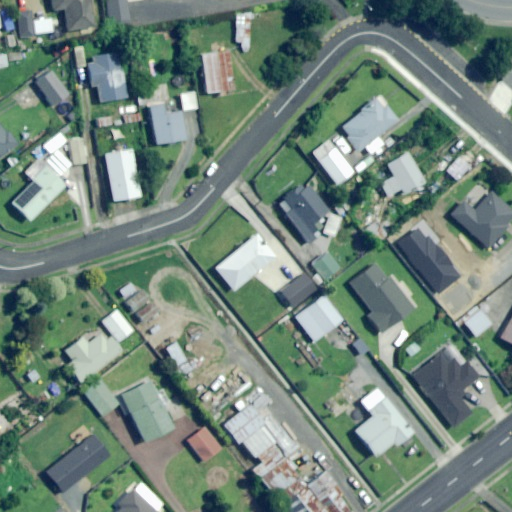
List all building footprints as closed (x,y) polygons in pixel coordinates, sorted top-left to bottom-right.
[(90,27),(86,0),(46,0),(48,10),(60,9),(63,31),(90,27)] [(127,19),(123,0),(103,0),(107,22),(127,19)] [(27,7),(11,11),(18,39),(33,36),(27,7)] [(245,48),(247,14),(232,14),(231,42),(237,42),(236,48),(245,48)] [(470,49),(454,36),(448,44),(464,58),(470,49)] [(229,90),(224,51),(196,55),(202,94),(229,90)] [(116,71),(111,52),(81,58),(87,84),(91,83),(96,103),(123,97),(117,70),(116,71)] [(65,95),(48,71),(32,82),(48,106),(65,95)] [(164,82),(129,89),(133,108),(144,106),(152,145),(182,140),(174,100),(168,101),(164,82)] [(338,129),(344,136),(340,140),(353,153),(361,146),(368,154),(380,144),(374,137),(393,119),(373,97),(338,129)] [(137,121),(136,113),(120,115),(121,123),(137,121)] [(0,155),(14,144),(0,126),(0,155)] [(81,163),(79,138),(66,139),(68,165),(81,163)] [(476,158),(464,147),(442,170),(454,182),(476,158)] [(349,172),(330,148),(315,161),(333,184),(349,172)] [(135,197),(126,150),(99,154),(107,201),(135,197)] [(421,183),(404,151),(385,162),(392,175),(377,183),(384,196),(397,189),(400,194),(421,183)] [(61,185),(42,166),(7,202),(26,221),(61,185)] [(325,211),(300,181),(280,198),(289,209),(281,215),(305,244),(312,238),(309,234),(318,227),(313,221),(325,211)] [(511,218),(511,213),(487,192),(471,210),(460,200),(447,215),(486,249),(511,218)] [(338,218),(329,214),(320,233),(330,237),(338,218)] [(384,236),(371,219),(352,234),(358,242),(364,237),(371,246),(384,236)] [(271,257),(252,234),(210,268),(229,291),(271,257)] [(337,268),(325,253),(307,267),(319,282),(337,268)] [(508,272),(493,255),(478,269),(492,285),(508,272)] [(383,280),(370,263),(347,281),(369,310),(363,315),(377,333),(410,309),(386,277),(383,280)] [(313,288),(296,267),(278,281),(284,288),(275,294),(287,309),(313,288)] [(147,301),(139,290),(122,302),(131,313),(147,301)] [(338,319),(319,294),(290,317),(309,342),(338,319)] [(155,311),(148,302),(133,313),(140,323),(155,311)] [(488,324),(475,308),(458,320),(472,337),(488,324)] [(129,332),(112,309),(97,321),(114,343),(129,332)] [(511,311),(496,337),(511,346),(511,311)] [(102,342),(96,334),(83,344),(79,337),(61,351),(69,360),(64,364),(78,382),(119,351),(109,337),(102,342)] [(184,360),(170,341),(156,352),(171,370),(184,360)] [(417,349),(411,342),(401,349),(407,357),(417,349)] [(455,368),(441,350),(406,376),(448,430),(469,414),(455,396),(477,379),(463,361),(455,368)] [(73,385),(63,372),(52,381),(63,393),(73,385)] [(114,405),(97,379),(81,389),(98,415),(114,405)] [(169,429),(146,379),(114,394),(124,415),(126,414),(139,442),(169,429)] [(408,433),(373,388),(356,401),(368,416),(350,430),(371,457),(389,443),(391,446),(408,433)] [(261,424),(246,405),(220,425),(234,444),(238,441),(256,464),(249,469),(282,511),(351,511),(317,467),(298,481),(268,443),(271,441),(259,426),(261,424)] [(217,449),(188,413),(172,425),(202,461),(217,449)] [(104,457),(85,434),(41,470),(60,493),(104,457)] [(150,511),(129,489),(114,504),(118,508),(113,511),(150,511)]
